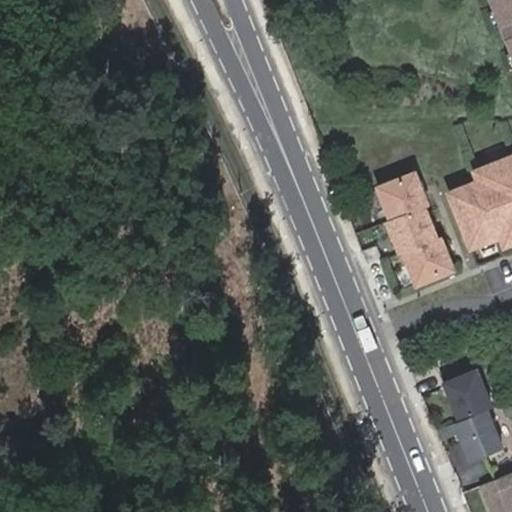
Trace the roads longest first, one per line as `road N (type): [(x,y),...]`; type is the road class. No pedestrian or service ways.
road 1 (secondary): [(286,158),(428,511)]
road 2 (secondary): [(198,0),(286,158)]
road 3 (secondary): [(286,158),(234,0)]
